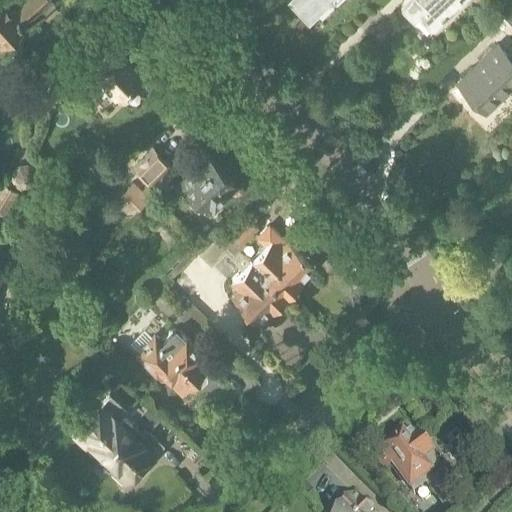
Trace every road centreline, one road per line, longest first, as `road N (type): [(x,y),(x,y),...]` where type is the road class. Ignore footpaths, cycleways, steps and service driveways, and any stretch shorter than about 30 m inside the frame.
road 1 (residential): [(184,0),(317,134),(440,297)]
road 2 (residential): [(231,511),(440,297)]
road 3 (residential): [(440,297),(511,395)]
